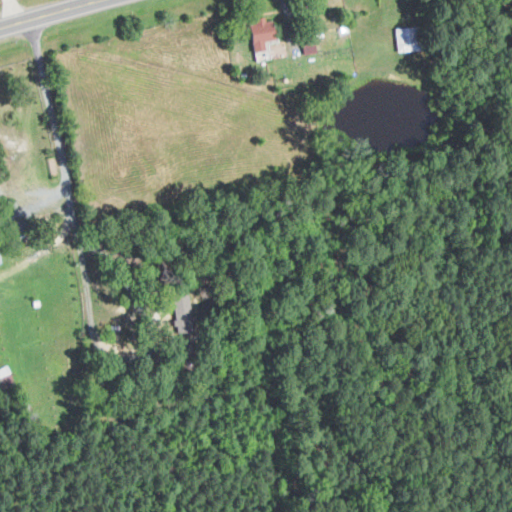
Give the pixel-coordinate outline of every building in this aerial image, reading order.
[(255,22),(254,18),(263,16),(264,21),(272,20),(275,38),(263,40),(265,49),(253,51),(249,23),(255,22)] [(418,25),(420,49),(396,51),(394,27),(418,25)] [(301,40),(304,54),(317,52),(315,43),(313,44),(312,38),(301,40)] [(14,241),(11,227),(32,223),(35,237),(14,241)] [(187,294),(192,331),(177,333),(171,296),(187,294)] [(211,328),(227,326),(229,342),(213,345),(211,328)] [(228,360),(227,352),(238,351),(238,359),(228,360)] [(0,367),(6,365),(15,387),(0,392),(0,367)]
